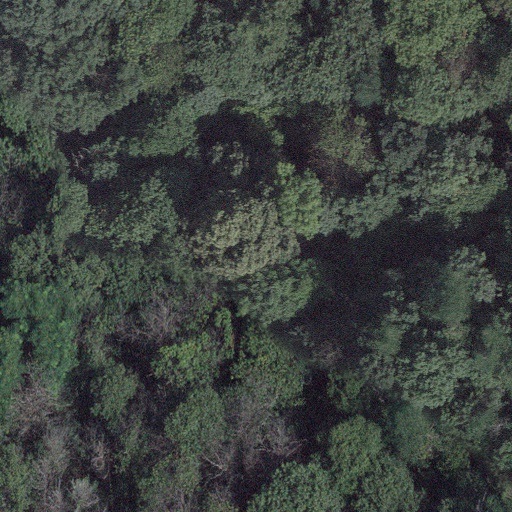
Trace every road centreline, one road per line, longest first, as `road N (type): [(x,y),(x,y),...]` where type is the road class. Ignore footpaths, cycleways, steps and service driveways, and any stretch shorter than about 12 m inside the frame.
road 1 (track): [(309,240),(204,267),(44,230),(0,231)]
road 2 (track): [(309,240),(355,180),(378,116),(351,62),(260,0)]
